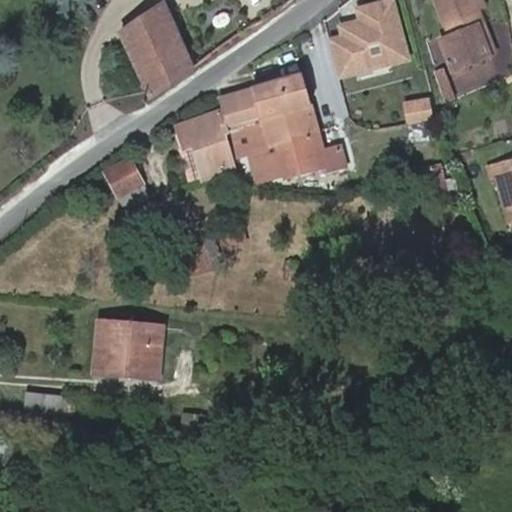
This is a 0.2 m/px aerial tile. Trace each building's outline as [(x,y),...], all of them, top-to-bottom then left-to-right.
[(459,0),(422,0),(444,51),(435,55),(448,85),(486,68),(472,38),(475,37),(468,21),(459,0)] [(459,0),(468,21),(476,17),(468,0),(459,0)] [(399,59),(384,2),(356,9),(359,21),(354,22),(333,28),(336,41),(321,45),(330,78),(347,73),(346,70),(381,61),(382,64),(399,59)] [(359,21),(356,9),(351,11),(354,22),(359,21)] [(118,41),(140,99),(141,99),(142,98),(179,73),(157,14),(118,41)] [(382,64),(381,61),(346,70),(347,73),(382,64)] [(293,79),(213,103),(217,118),(164,133),(172,159),(192,153),(194,160),(201,185),(226,177),(216,146),(224,145),(228,160),(242,156),(250,182),(259,180),(261,183),(276,178),(279,184),(316,172),(319,177),(336,172),(323,132),(310,135),(293,79)] [(436,122),(430,103),(407,107),(411,126),(436,122)] [(511,165),(510,159),(488,166),(492,180),(484,182),(498,228),(509,225),(511,235),(511,165)] [(183,191),(201,185),(194,160),(175,166),(183,191)] [(106,203),(131,192),(120,166),(96,177),(106,203)] [(115,215),(128,210),(136,206),(131,192),(106,203),(109,213),(115,215)] [(195,244),(161,258),(173,287),(206,274),(195,244)] [(101,374),(141,377),(144,332),(82,327),(78,379),(100,380),(101,374)] [(101,374),(100,380),(140,384),(141,377),(101,374)] [(47,400),(9,397),(7,404),(0,403),(0,412),(46,416),(47,400)]
